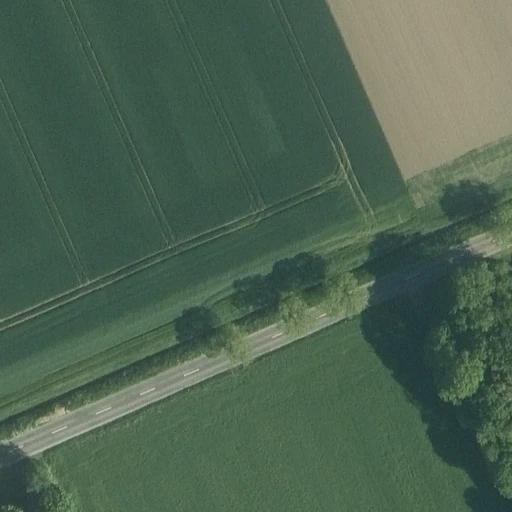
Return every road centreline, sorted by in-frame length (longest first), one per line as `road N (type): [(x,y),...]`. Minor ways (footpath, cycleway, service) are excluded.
road 1 (tertiary): [(0,454),(511,233)]
road 2 (track): [(416,274),(511,495)]
